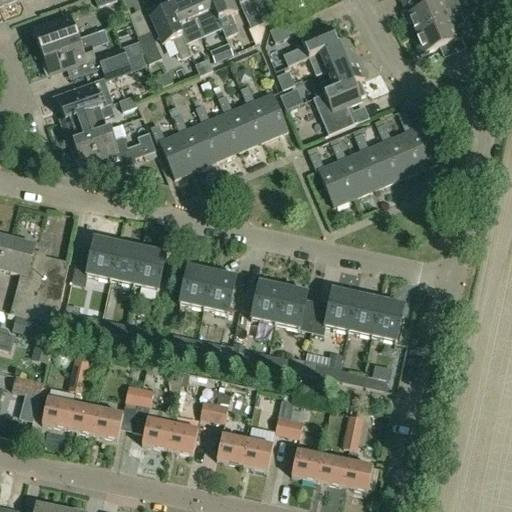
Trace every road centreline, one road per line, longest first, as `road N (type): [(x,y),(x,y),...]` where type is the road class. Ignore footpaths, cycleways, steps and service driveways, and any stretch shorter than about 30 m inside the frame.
road 1 (residential): [(0,184),(452,282)]
road 2 (residential): [(452,282),(485,116),(471,98),(412,83),(359,0)]
road 3 (residential): [(0,455),(257,511)]
road 4 (residential): [(397,511),(452,282)]
